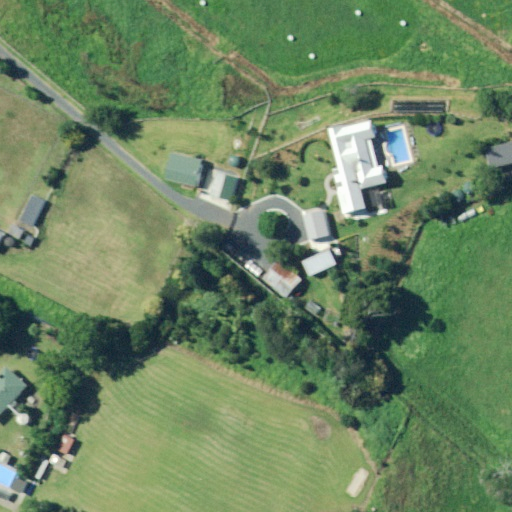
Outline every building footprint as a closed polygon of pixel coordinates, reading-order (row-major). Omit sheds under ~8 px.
[(341,189),(347,215),(371,209),(367,189),(393,183),(390,167),(384,168),(377,138),(385,136),(381,120),(335,131),(344,168),(337,169),(341,189)] [(511,157),(511,141),(486,148),(490,163),(511,157)] [(207,161),(177,153),(170,180),(200,188),(207,161)] [(35,227),(48,202),(52,204),(57,194),(53,192),(41,186),(33,201),(23,222),(35,227)] [(28,232),(19,227),(14,236),(23,241),(28,232)] [(39,237),(31,233),(26,244),(34,248),(39,237)] [(340,265),(334,250),(306,263),(313,277),(340,265)] [(304,282),(295,273),(280,288),(290,297),(304,282)] [(0,408),(23,384),(3,365),(0,367),(0,408)] [(75,445),(66,440),(60,450),(70,455),(75,445)] [(31,483),(23,478),(15,490),(23,495),(31,483)] [(0,500),(6,503),(10,495),(0,490),(0,500)]
